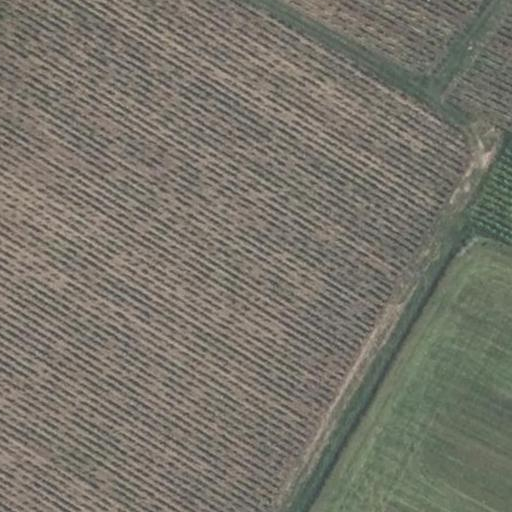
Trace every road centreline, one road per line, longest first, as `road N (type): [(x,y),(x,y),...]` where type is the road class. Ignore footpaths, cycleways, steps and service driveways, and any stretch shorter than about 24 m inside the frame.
road 1 (track): [(276,511),(486,144),(423,96),(249,0)]
road 2 (track): [(423,96),(496,0)]
